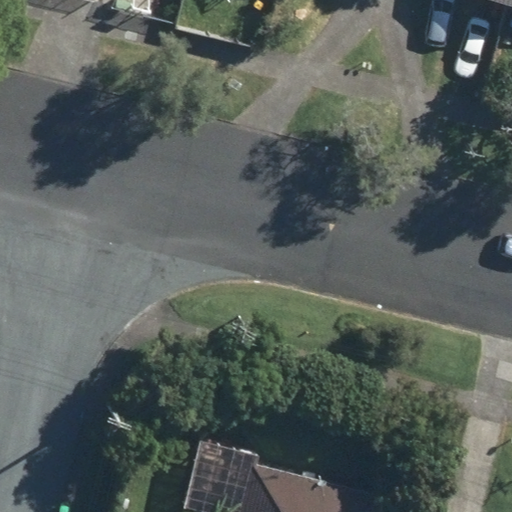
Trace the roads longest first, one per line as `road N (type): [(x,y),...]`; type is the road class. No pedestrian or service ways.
road 1 (residential): [(80,166),(511,269)]
road 2 (residential): [(8,511),(80,166)]
